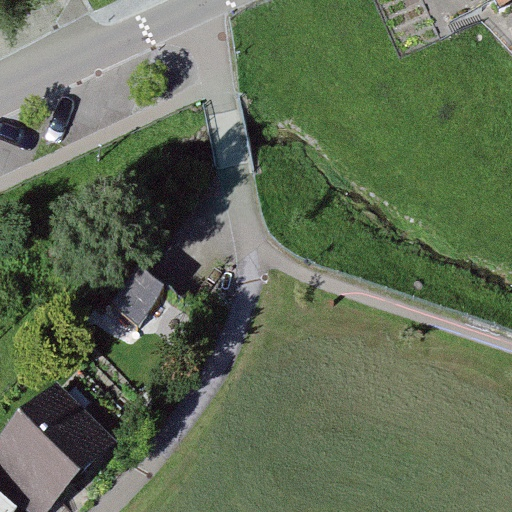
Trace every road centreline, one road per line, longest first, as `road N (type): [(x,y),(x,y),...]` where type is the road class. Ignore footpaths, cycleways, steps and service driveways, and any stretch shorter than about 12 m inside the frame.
road 1 (residential): [(109,511),(204,402),(237,347),(251,301),(253,252),(223,82),(200,7)]
road 2 (residential): [(0,96),(200,7)]
